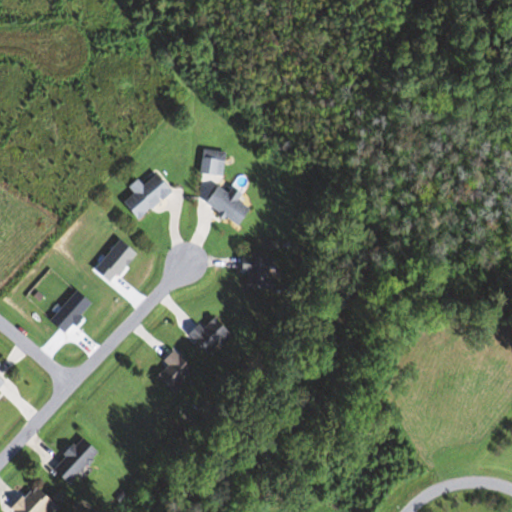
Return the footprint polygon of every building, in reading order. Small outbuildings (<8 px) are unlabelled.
[(220,176),(221,152),(196,151),(195,175),(220,176)] [(137,186),(132,180),(122,187),(129,195),(117,205),(131,221),(167,192),(152,174),(137,186)] [(222,193),(211,186),(199,204),(233,228),(245,210),(232,201),(236,196),(225,189),(222,193)] [(266,279),(267,261),(236,258),(235,273),(242,273),(240,290),(269,292),(270,279),(266,279)] [(205,328),(201,323),(190,334),(211,356),(235,333),(218,316),(205,328)] [(187,390),(184,376),(191,375),(184,350),(167,355),(170,368),(161,370),(168,395),(187,390)] [(102,452),(86,436),(55,467),(71,483),(102,452)] [(56,511),(62,507),(39,482),(13,508),(16,511),(56,511)]
